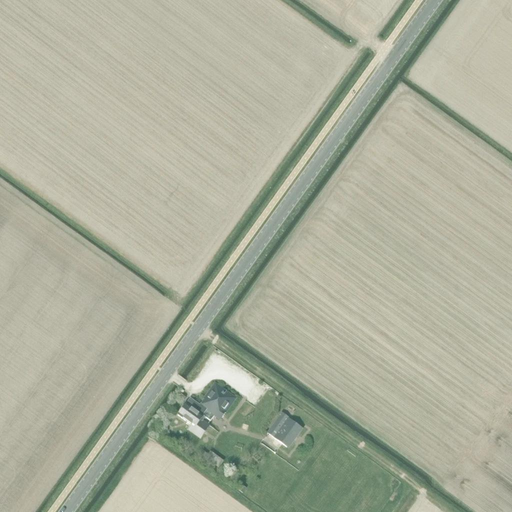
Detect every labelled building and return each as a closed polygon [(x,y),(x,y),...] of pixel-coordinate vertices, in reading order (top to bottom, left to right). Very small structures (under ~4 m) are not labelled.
[(214,386),(199,407),(189,400),(177,417),(191,427),(197,431),(203,421),(205,418),(210,422),(214,417),(220,422),(235,401),(214,386)] [(281,414),(267,433),(288,448),(302,429),(281,414)] [(210,426),(203,421),(197,431),(191,427),(187,431),(200,440),(210,426)] [(224,462),(210,452),(205,459),(219,469),(224,462)] [(242,486),(238,490),(243,494),(247,489),(242,486)]
